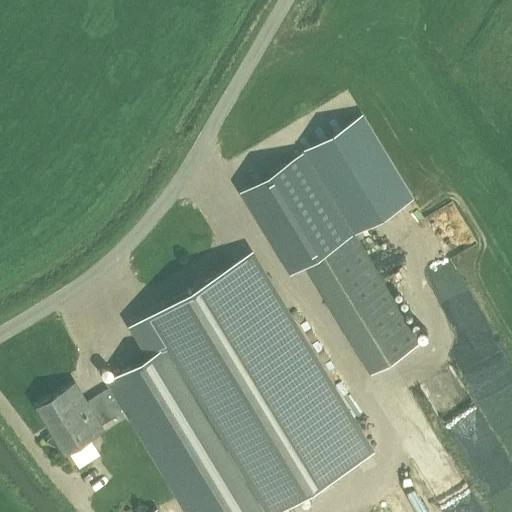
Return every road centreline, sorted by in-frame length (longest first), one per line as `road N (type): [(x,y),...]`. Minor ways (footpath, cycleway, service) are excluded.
road 1 (unclassified): [(0,334),(91,277),(147,229),(287,0)]
road 2 (unknown): [(187,172),(414,463)]
road 3 (track): [(85,511),(0,400)]
